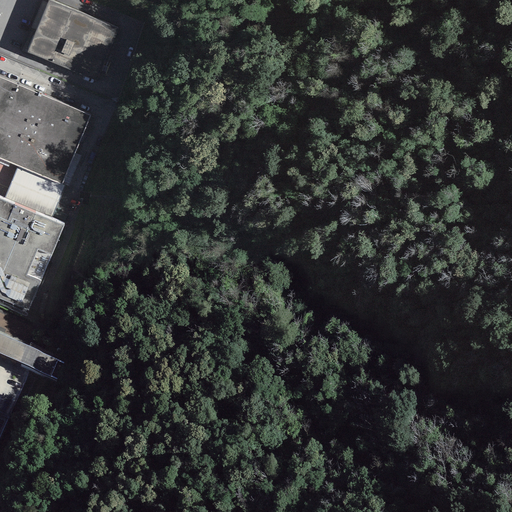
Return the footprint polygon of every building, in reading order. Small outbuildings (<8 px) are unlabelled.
[(130,32),(51,0),(48,0),(27,52),(108,86),(130,32)] [(90,115),(0,76),(0,159),(17,166),(61,185),(90,115)] [(65,186),(61,185),(17,166),(4,197),(52,217),(65,186)] [(0,299),(28,311),(64,223),(52,217),(4,197),(0,195),(0,299)] [(64,362),(0,333),(0,353),(56,379),(64,362)] [(0,435),(9,415),(0,410),(0,435)]
